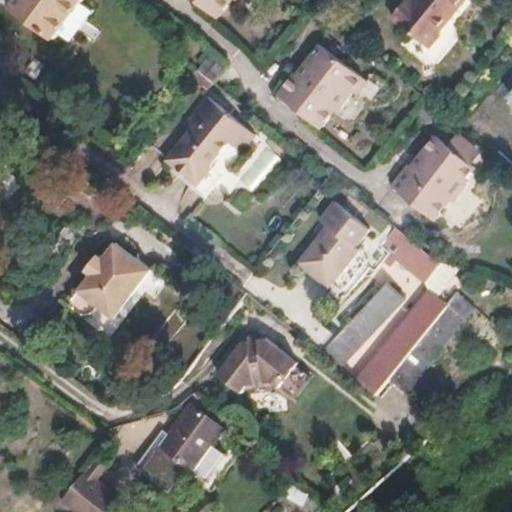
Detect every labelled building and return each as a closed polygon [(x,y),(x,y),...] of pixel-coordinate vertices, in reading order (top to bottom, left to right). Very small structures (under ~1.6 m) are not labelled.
[(84,0),(15,0),(11,6),(54,39),(59,34),(70,43),(93,14),(81,5),(84,0)] [(188,0),(220,25),(236,5),(238,7),(243,0),(188,0)] [(466,4),(460,0),(416,0),(407,12),(405,14),(401,12),(390,27),(429,57),(441,42),(439,40),(466,4)] [(297,84),(295,82),(279,102),(323,136),(338,118),(341,121),(356,102),(359,104),(368,92),(322,55),(297,84)] [(213,57),(199,76),(214,88),(228,70),(213,57)] [(207,101),(193,118),(200,124),(190,136),(168,164),(201,189),(218,168),(217,165),(232,147),(237,151),(250,134),(207,101)] [(190,136),(200,124),(193,118),(184,131),(190,136)] [(256,139),(250,134),(237,151),(243,155),(256,139)] [(447,149),(470,168),(480,156),(456,138),(447,149)] [(439,143),(421,164),(425,168),(417,178),(413,174),(410,172),(396,190),(438,224),(454,205),(457,207),(472,188),(470,185),(478,175),(470,168),(447,149),(439,143)] [(263,184),(278,154),(263,146),(247,176),(263,184)] [(417,178),(425,168),(421,164),(413,174),(417,178)] [(69,188),(50,174),(38,190),(57,204),(69,188)] [(0,202),(10,181),(0,176),(0,202)] [(329,299),(333,293),(358,261),(354,257),(367,240),(323,206),(309,223),(325,235),(296,273),(329,299)] [(444,303),(469,275),(447,272),(399,234),(385,251),(395,259),(389,267),(395,272),(401,264),(430,288),(438,298),(444,303)] [(115,323),(151,275),(113,247),(101,263),(96,259),(84,275),(89,278),(71,302),(72,311),(81,318),(90,317),(96,309),(115,323)] [(395,259),(385,251),(369,271),(379,279),(389,267),(395,259)] [(367,268),(358,261),(333,293),(342,300),(367,268)] [(390,284),(326,356),(342,370),(407,298),(390,284)] [(445,326),(456,314),(444,303),(438,298),(362,384),(380,398),(394,384),(445,326)] [(408,397),(460,341),(445,326),(394,384),(408,397)] [(217,374),(240,391),(246,384),(269,382),(278,388),(296,364),(263,339),(242,342),(217,374)] [(221,433),(190,409),(159,448),(161,451),(146,471),(167,488),(184,467),(203,482),(221,459),(208,449),(221,433)] [(65,505),(90,475),(84,471),(59,501),(65,505)] [(65,505),(74,511),(98,511),(115,494),(90,475),(65,505)]
